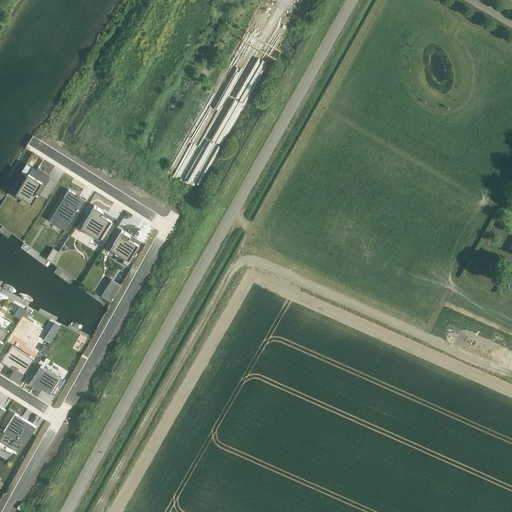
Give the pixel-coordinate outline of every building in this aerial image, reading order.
[(234,65),(245,44),(241,41),(229,62),(234,65)] [(48,177),(32,167),(28,173),(15,193),(16,194),(31,203),(37,195),(34,193),(41,183),(43,184),(44,183),(48,177)] [(64,230),(66,231),(86,199),(84,198),(84,199),(79,196),(76,194),(68,189),(64,197),(66,198),(60,207),(52,220),(65,228),(64,230)] [(81,226),(80,227),(99,239),(99,238),(104,241),(118,219),(117,219),(115,222),(107,217),(106,217),(101,214),(103,211),(102,211),(94,205),(81,226)] [(110,247),(110,248),(124,257),(123,259),(121,262),(130,267),(145,243),(144,243),(142,246),(128,238),(130,235),(121,230),(110,247)] [(53,248),(46,258),(51,262),(58,251),(53,248)] [(111,280),(101,296),(110,302),(120,285),(120,284),(119,285),(111,280)] [(0,325),(0,343),(8,331),(0,325)] [(83,337),(75,348),(80,352),(88,340),(83,337)] [(12,344),(1,361),(10,367),(10,368),(13,369),(15,366),(18,368),(17,369),(26,375),(25,375),(26,376),(36,361),(35,360),(33,359),(34,358),(12,344)] [(40,364),(29,383),(37,388),(39,385),(52,393),(62,378),(40,364)] [(4,430),(0,436),(0,440),(15,450),(21,441),(24,443),(34,427),(14,415),(4,430)]
